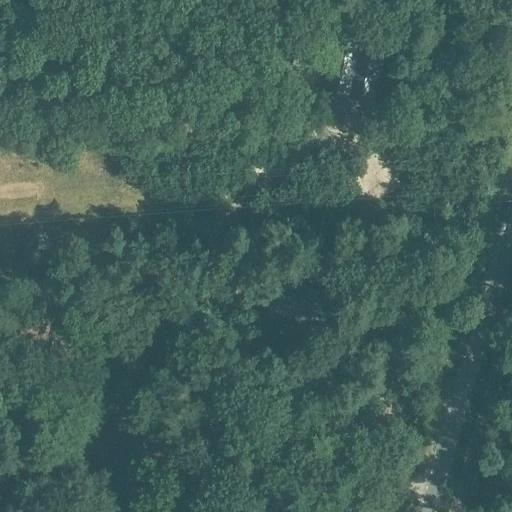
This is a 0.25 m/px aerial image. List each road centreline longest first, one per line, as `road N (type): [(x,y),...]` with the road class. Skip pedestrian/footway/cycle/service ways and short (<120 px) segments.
road 1 (track): [(437,474),(400,490),(370,485),(287,422),(253,408),(93,416),(64,461)]
road 2 (track): [(0,198),(116,184),(214,195),(340,121)]
road 3 (unclassified): [(426,511),(511,230)]
